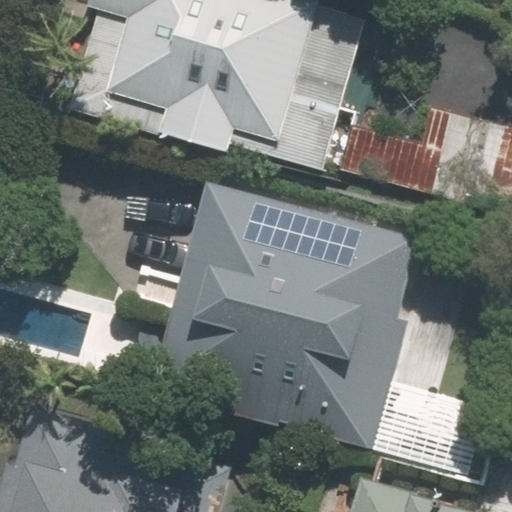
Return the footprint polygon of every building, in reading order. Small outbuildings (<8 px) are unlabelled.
[(102,0),(75,94),(233,140),(235,131),(328,158),(372,7),(349,0),(102,0)] [(353,170),(511,212),(511,64),(467,53),(453,102),(420,93),(411,126),(367,114),(353,170)] [(427,217),(216,160),(158,373),(488,462),(500,417),(397,389),(411,337),(395,332),(427,217)] [(0,496),(0,511),(228,511),(237,482),(164,463),(173,432),(35,395),(7,499),(0,496)] [(511,511),(511,509),(379,466),(363,511),(511,511)]
